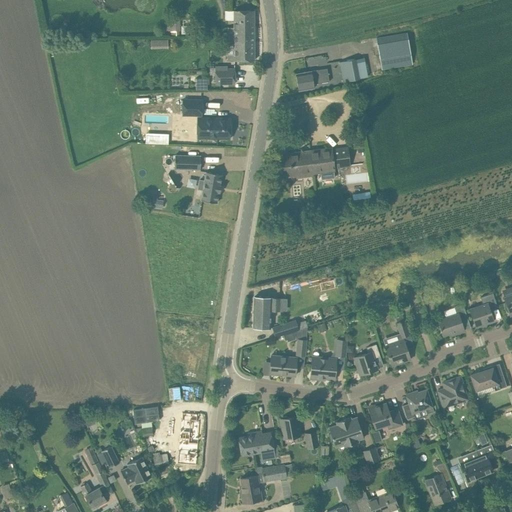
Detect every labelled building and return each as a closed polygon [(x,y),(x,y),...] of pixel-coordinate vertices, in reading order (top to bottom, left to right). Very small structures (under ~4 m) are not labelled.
[(228,28),(228,36),(254,36),(254,11),(244,11),(234,11),(234,28),(228,28)] [(180,31),(180,18),(170,19),(170,31),(180,31)] [(376,38),(381,69),(412,64),(407,33),(376,38)] [(224,43),(224,55),(228,55),(228,60),(234,60),(234,61),(244,61),(254,61),(254,36),(228,36),(228,43),(224,43)] [(359,79),(359,78),(356,59),(338,62),(342,83),(359,79)] [(327,68),(296,74),(299,90),(314,88),(313,84),(329,82),(327,68)] [(234,69),(215,69),(215,84),(235,84),(234,69)] [(196,86),(207,85),(207,78),(196,78),(196,86)] [(183,100),(182,115),(201,115),(202,115),(202,100),(183,100)] [(197,118),(197,138),(230,138),(231,118),(197,118)] [(170,143),(170,132),(147,132),(146,143),(170,143)] [(332,148),(310,151),(313,173),(321,172),(322,178),(335,177),(334,170),(334,168),(350,166),(347,148),(332,149),(332,148)] [(291,153),(281,155),(283,176),(293,175),(310,173),(313,173),(310,151),(291,153)] [(200,170),(200,156),(175,155),(174,169),(200,170)] [(222,171),(206,168),(201,196),(216,199),(218,188),(220,189),(221,182),(220,182),(222,171)] [(364,195),(358,196),(359,204),(362,204),(371,203),(370,193),(364,193),(364,195)] [(163,201),(157,200),(157,195),(149,196),(149,207),(162,209),(163,201)] [(332,273),(330,265),(324,267),(326,274),(332,273)] [(323,266),(309,270),(311,280),(325,276),(323,266)] [(476,327),(488,323),(494,321),(490,310),(497,307),(493,293),(480,297),(483,305),(470,309),(476,327)] [(427,302),(431,295),(428,294),(422,295),(424,301),(427,302)] [(253,327),(263,328),(270,328),(271,311),(279,311),(280,298),(264,297),(254,297),(253,327)] [(461,320),(467,318),(463,303),(454,306),(456,314),(438,320),(443,336),(451,333),(451,335),(464,331),(461,320)] [(318,311),(320,320),(329,318),(327,309),(318,311)] [(296,320),(280,325),(283,335),(299,330),(296,320)] [(410,335),(405,320),(396,323),(401,337),(410,335)] [(325,323),(317,325),(319,333),(327,330),(325,323)] [(296,339),(298,339),(296,355),(305,356),(307,328),(299,330),(283,335),(285,340),(288,342),(296,340),(296,339)] [(345,356),(346,340),(337,339),(336,355),(345,356)] [(392,366),(401,363),(411,359),(404,339),(385,346),(392,366)] [(368,352),(354,357),(356,365),(360,375),(372,371),(373,372),(378,370),(374,359),(380,357),(376,344),(367,347),(368,352)] [(295,376),(296,366),(297,357),(271,355),(269,373),(295,376)] [(334,379),(335,369),(336,358),(312,356),(310,377),(334,379)] [(470,375),(473,384),(476,391),(493,385),(495,390),(507,386),(505,382),(502,373),(502,374),(496,376),(492,365),(478,370),(478,372),(470,375)] [(441,400),(443,407),(468,399),(460,376),(442,382),(444,388),(438,391),(441,400)] [(434,412),(430,399),(427,389),(414,393),(413,392),(406,394),(409,403),(402,405),(407,419),(415,416),(414,413),(426,408),(428,414),(434,412)] [(402,424),(400,417),(397,408),(395,408),(396,410),(389,412),(386,403),(369,409),(375,428),(387,424),(388,429),(402,424)] [(157,406),(133,410),(135,424),(159,420),(157,406)] [(198,414),(188,413),(182,413),(178,454),(177,464),(196,465),(200,420),(197,420),(198,414)] [(282,419),(281,419),(284,438),(300,435),(300,434),(301,434),(299,426),(298,426),(296,416),(288,418),(287,416),(285,416),(283,417),(282,419)] [(364,438),(360,427),(357,417),(351,419),(350,417),(336,422),(337,425),(329,427),(330,433),(328,434),(331,441),(333,441),(335,446),(343,443),(344,446),(358,442),(358,440),(364,438)] [(141,428),(136,429),(136,431),(139,437),(142,437),(153,436),(152,427),(141,428)] [(482,428),(471,433),(474,439),(479,437),(482,445),(487,442),(482,428)] [(247,433),(247,436),(238,437),(241,455),(274,450),(271,432),(262,433),(262,431),(247,433)] [(313,432),(305,434),(306,437),(308,447),(317,446),(314,432),(313,432)] [(102,451),(110,467),(119,463),(111,446),(102,451)] [(91,447),(84,450),(91,463),(97,460),(91,447)] [(367,464),(379,460),(375,447),(363,451),(367,464)] [(461,464),(464,471),(468,481),(478,477),(478,476),(482,474),(482,475),(493,471),(489,462),(496,459),(496,460),(497,459),(492,447),(484,450),(485,454),(461,464)] [(0,463),(9,461),(6,451),(0,452),(0,463)] [(152,453),(154,466),(169,464),(167,453),(159,454),(159,452),(152,453)] [(137,483),(151,476),(141,457),(127,464),(129,467),(120,471),(127,484),(135,480),(137,483)] [(451,479),(448,470),(445,461),(434,465),(438,475),(434,476),(425,480),(435,504),(450,498),(444,482),(450,479),(450,480),(451,479)] [(98,462),(92,465),(98,478),(105,475),(99,462),(98,462)] [(284,464),(262,468),(264,482),(287,478),(287,477),(284,465),(284,464)] [(87,483),(81,486),(85,495),(91,506),(97,503),(98,506),(106,501),(105,499),(104,498),(113,493),(105,475),(98,478),(101,486),(99,487),(92,491),(87,483)] [(242,487),(240,487),(241,492),(243,503),(262,499),(260,485),(258,475),(256,475),(240,478),(242,487)] [(320,480),(323,489),(340,485),(343,496),(350,494),(347,484),(343,485),(341,475),(320,480)] [(5,498),(14,496),(10,482),(1,485),(5,498)] [(55,483),(46,488),(51,496),(60,491),(55,483)] [(37,497),(28,500),(30,509),(49,504),(45,488),(35,491),(37,497)] [(364,492),(353,495),(359,511),(366,511),(372,510),(373,511),(386,511),(398,507),(392,491),(369,500),(365,491),(364,492)] [(344,506),(327,511),(359,511),(353,495),(341,499),(344,506)] [(77,511),(73,503),(58,511),(77,511)]
